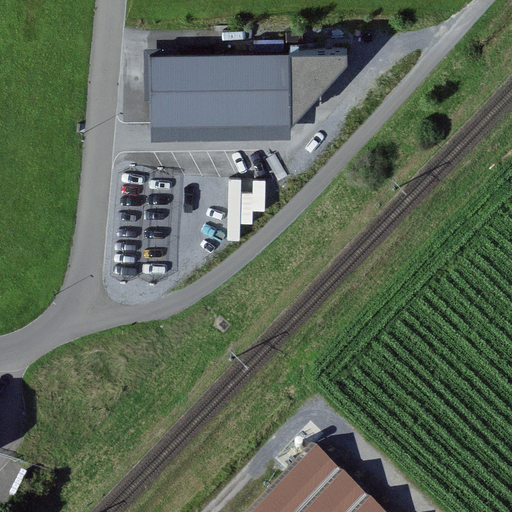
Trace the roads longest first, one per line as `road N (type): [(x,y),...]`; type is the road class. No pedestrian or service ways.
road 1 (unclassified): [(488,0),(268,238),(185,298),(128,318),(83,312)]
road 2 (unclassified): [(83,312),(112,0)]
